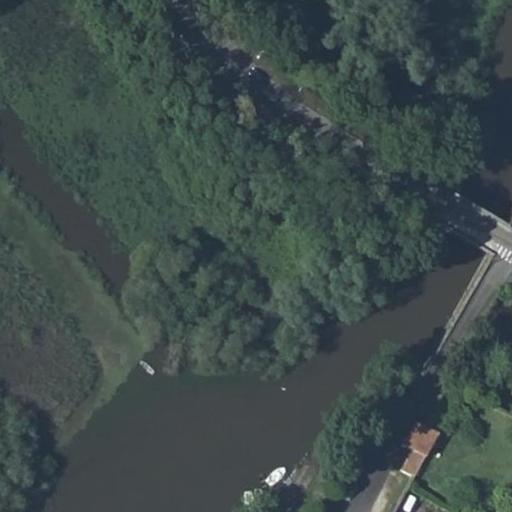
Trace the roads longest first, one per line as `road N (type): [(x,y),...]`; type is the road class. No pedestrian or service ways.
road 1 (tertiary): [(179,0),(252,84),(328,142),(511,247)]
road 2 (residential): [(511,252),(348,511)]
